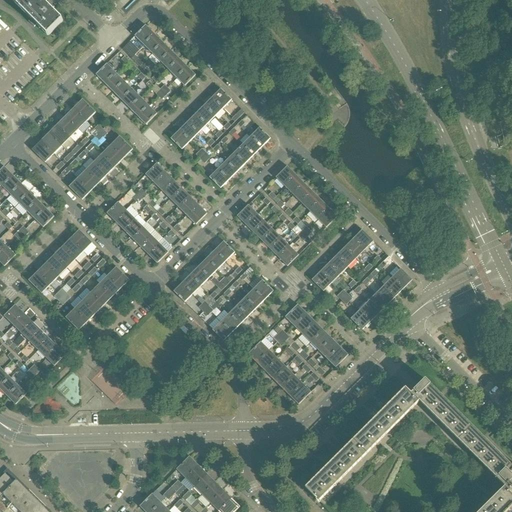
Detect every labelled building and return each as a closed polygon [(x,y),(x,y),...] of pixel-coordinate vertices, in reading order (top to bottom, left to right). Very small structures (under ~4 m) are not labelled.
[(12,0),(48,35),(62,22),(62,21),(40,0),(12,0)] [(135,37),(144,46),(155,35),(146,26),(135,37)] [(149,58),(152,54),(163,43),(155,35),(144,46),(148,49),(144,53),(149,58)] [(131,41),(122,49),(127,54),(132,59),(140,50),(131,41)] [(152,54),(161,63),(172,52),(163,43),(152,54)] [(161,63),(169,71),(180,60),(172,52),(161,63)] [(169,71),(177,79),(188,68),(180,60),(169,71)] [(96,75),(105,85),(116,74),(107,64),(96,75)] [(188,68),(177,79),(185,87),(196,76),(188,68)] [(105,85),(113,93),(124,82),(116,74),(105,85)] [(113,93),(121,101),(132,90),(124,82),(113,93)] [(221,89),(211,98),(222,110),(232,100),(221,89)] [(121,101),(130,109),(141,99),(132,90),(121,101)] [(211,98),(203,107),(214,118),(222,110),(211,98)] [(130,109),(138,118),(149,107),(141,99),(130,109)] [(83,100),(74,108),(87,121),(96,113),(83,100)] [(149,107),(138,118),(146,125),(157,115),(149,107)] [(203,107),(195,115),(206,126),(214,118),(203,107)] [(74,108),(66,117),(79,130),(87,121),(74,108)] [(241,110),(232,119),(235,122),(244,113),(241,110)] [(195,115),(187,123),(198,134),(206,126),(195,115)] [(66,117),(57,125),(70,138),(79,130),(66,117)] [(187,123),(178,132),(189,143),(198,134),(187,123)] [(57,125),(49,134),(56,140),(62,146),(70,138),(57,125)] [(93,130),(98,135),(103,129),(98,125),(93,130)] [(259,128),(250,138),(261,149),(270,139),(259,128)] [(103,129),(98,135),(102,139),(107,134),(103,129)] [(189,143),(178,132),(171,139),(182,150),(189,143)] [(49,134),(41,142),(54,155),(62,146),(56,140),(49,134)] [(120,137),(111,145),(124,158),(133,150),(120,137)] [(89,141),(86,138),(80,143),(83,146),(89,141)] [(250,138),(242,146),(253,157),(261,149),(250,138)] [(54,155),(41,142),(32,150),(45,163),(54,155)] [(92,143),(86,149),(89,152),(91,150),(93,152),(97,149),(92,143)] [(207,144),(199,152),(203,157),(206,154),(212,148),(210,147),(207,144)] [(111,145),(102,154),(115,167),(124,158),(111,145)] [(72,152),(75,155),(81,149),(78,146),(72,152)] [(242,146),(233,154),(245,165),(253,157),(242,146)] [(83,152),(77,157),(81,160),(86,155),(83,152)] [(64,160),(67,163),(72,157),(69,154),(64,160)] [(102,154),(94,162),(107,175),(115,167),(102,154)] [(233,154),(225,162),(236,173),(245,165),(233,154)] [(75,160),(69,166),(72,169),(78,163),(75,160)] [(55,168),(56,168),(58,171),(64,165),(61,162),(55,168)] [(94,162),(86,170),(99,183),(107,175),(94,162)] [(225,162),(217,170),(228,181),(236,173),(225,162)] [(146,175),(153,183),(164,171),(157,164),(146,175)] [(0,190),(1,190),(14,177),(4,167),(0,171),(0,190)] [(276,178),(285,188),(297,176),(287,167),(276,178)] [(67,168),(61,174),(64,177),(70,171),(67,168)] [(86,170),(78,179),(91,192),(99,183),(86,170)] [(228,181),(217,170),(209,178),(220,189),(228,181)] [(153,183),(162,191),(173,180),(164,171),(153,183)] [(285,188),(294,196),(305,185),(297,176),(285,188)] [(3,188),(11,196),(22,185),(14,177),(1,190),(3,188)] [(91,192),(78,179),(69,187),(82,200),(91,192)] [(162,191),(170,199),(181,188),(173,180),(162,191)] [(11,196),(19,204),(30,193),(22,185),(11,196)] [(294,196),(302,204),(313,193),(305,185),(294,196)] [(170,199),(178,208),(189,196),(181,188),(170,199)] [(19,204),(27,212),(38,201),(30,193),(19,204)] [(302,204),(310,212),(321,201),(313,193),(302,204)] [(178,208),(186,216),(197,204),(189,196),(178,208)] [(27,212),(36,220),(47,210),(38,201),(27,212)] [(310,212),(318,220),(329,209),(321,201),(310,212)] [(107,214),(114,221),(126,210),(118,203),(107,214)] [(197,204),(186,216),(196,225),(207,214),(197,204)] [(237,217),(247,227),(258,215),(248,206),(237,217)] [(157,211),(162,216),(165,213),(160,208),(157,211)] [(329,209),(318,220),(326,228),(337,217),(329,209)] [(47,210),(36,220),(43,228),(54,217),(47,210)] [(114,221),(123,230),(134,219),(126,210),(114,221)] [(247,227),(255,235),(266,223),(258,215),(247,227)] [(123,230),(131,238),(142,227),(134,219),(123,230)] [(255,235),(263,243),(274,232),(266,223),(255,235)] [(15,228),(19,231),(22,234),(26,230),(23,227),(17,226),(15,228)] [(131,238),(139,246),(150,235),(142,227),(131,238)] [(79,230),(70,239),(83,252),(92,243),(79,230)] [(362,230),(352,241),(364,251),(373,242),(362,230)] [(263,243),(272,251),(283,240),(274,232),(263,243)] [(139,246),(147,255),(159,243),(150,235),(139,246)] [(70,239),(62,247),(75,260),(83,252),(70,239)] [(272,251),(280,259),(291,248),(283,240),(272,251)] [(352,241),(344,248),(356,260),(364,251),(352,241)] [(224,242),(214,251),(225,262),(235,253),(224,242)] [(159,243),(147,255),(157,264),(168,253),(159,243)] [(62,247),(54,256),(67,269),(75,260),(62,247)] [(8,248),(0,255),(0,262),(4,267),(16,256),(8,248)] [(291,248),(280,259),(287,267),(299,256),(291,248)] [(344,248),(336,257),(347,268),(356,260),(344,248)] [(214,251),(206,260),(217,271),(225,262),(214,251)] [(91,260),(94,263),(100,257),(97,254),(91,260)] [(54,256),(46,264),(59,277),(67,269),(54,256)] [(336,257),(328,265),(339,276),(347,268),(336,257)] [(379,266),(382,269),(391,260),(388,257),(379,266)] [(103,260),(97,266),(100,269),(106,263),(103,260)] [(206,260),(198,268),(209,279),(217,271),(206,260)] [(83,268),(86,271),(92,265),(89,262),(83,268)] [(46,264),(38,272),(50,285),(59,277),(46,264)] [(328,265),(320,273),(331,284),(339,276),(328,265)] [(116,267),(108,276),(121,289),(129,281),(116,267)] [(94,268),(88,274),(92,277),(97,271),(94,268)] [(198,268),(190,276),(201,287),(209,279),(198,268)] [(240,277),(243,280),(248,276),(248,277),(253,272),(250,268),(244,274),(240,277)] [(401,269),(391,279),(403,290),(412,280),(401,269)] [(75,276),(78,279),(83,274),(80,270),(75,276)] [(50,285),(38,272),(29,281),(42,294),(50,285)] [(331,284),(320,273),(312,281),(323,292),(331,284)] [(86,276),(80,282),(83,285),(89,279),(86,276)] [(108,276),(99,284),(112,297),(121,289),(108,276)] [(190,276),(182,283),(193,294),(201,287),(190,276)] [(225,279),(221,282),(226,287),(234,279),(231,276),(226,280),(225,279)] [(226,287),(221,282),(220,282),(219,283),(214,278),(211,281),(221,291),(226,287)] [(69,288),(75,282),(72,279),(66,285),(69,288)] [(391,279),(383,287),(394,298),(403,290),(391,279)] [(262,281),(253,290),(264,301),(273,292),(262,281)] [(193,294),(182,283),(174,292),(185,303),(193,294)] [(78,284),(72,290),(75,293),(81,288),(78,284)] [(99,284),(91,293),(104,306),(112,297),(99,284)] [(383,287),(375,295),(386,307),(394,298),(383,287)] [(62,289),(58,293),(62,297),(66,293),(62,289)] [(66,293),(62,297),(67,302),(71,298),(70,297),(74,293),(71,289),(66,293)] [(253,290),(245,298),(256,309),(264,301),(253,290)] [(54,297),(58,301),(62,297),(58,293),(54,297)] [(91,293),(83,301),(96,314),(104,306),(91,293)] [(375,295),(367,304),(378,315),(386,307),(375,295)] [(62,297),(58,301),(63,306),(67,302),(62,297)] [(245,298),(237,306),(248,317),(256,309),(245,298)] [(83,301),(74,309),(87,323),(96,314),(83,301)] [(367,304),(358,312),(370,323),(378,315),(367,304)] [(4,317),(14,326),(25,315),(15,305),(4,317)] [(285,318),(293,326),(306,313),(298,305),(285,318)] [(237,306),(228,315),(239,326),(248,317),(237,306)] [(87,323),(74,309),(66,318),(79,331),(87,323)] [(370,323),(358,312),(351,319),(362,331),(370,323)] [(293,326),(302,335),(315,322),(306,313),(293,326)] [(14,326),(22,334),(33,323),(25,315),(14,326)] [(228,315),(221,322),(232,333),(239,326),(228,315)] [(232,333),(221,322),(212,331),(223,342),(232,333)] [(302,335),(310,343),(323,330),(315,322),(302,335)] [(22,334),(30,343),(41,331),(33,323),(22,334)] [(282,330),(278,335),(282,339),(286,334),(282,330)] [(310,343),(319,351),(331,339),(323,330),(310,343)] [(30,343),(38,351),(50,339),(41,331),(30,343)] [(286,334),(282,339),(286,343),(290,338),(286,334)] [(273,339),(277,343),(282,339),(278,335),(273,339)] [(4,341),(10,347),(13,344),(7,338),(4,341)] [(38,351),(46,359),(58,347),(50,339),(38,351)] [(282,339),(277,343),(281,347),(286,343),(282,339)] [(319,351),(327,360),(340,347),(331,339),(319,351)] [(248,355),(257,363),(269,351),(261,342),(248,355)] [(291,346),(297,351),(300,348),(294,343),(291,346)] [(58,347),(46,359),(54,367),(66,355),(58,347)] [(340,347),(327,360),(336,368),(348,356),(340,347)] [(294,354),(288,348),(285,351),(291,357),(294,354)] [(257,363),(265,372),(278,359),(269,351),(257,363)] [(299,354),(305,360),(308,357),(302,351),(299,354)] [(303,362),(297,357),(294,360),(300,365),(303,362)] [(265,372),(273,380),(286,367),(278,359),(265,372)] [(308,362),(314,368),(317,365),(311,359),(308,362)] [(311,371),(305,365),(302,368),(308,374),(311,371)] [(23,371),(28,377),(33,373),(30,370),(29,370),(26,367),(23,371)] [(273,380),(282,388),(294,376),(286,367),(273,380)] [(316,370),(322,376),(325,373),(319,367),(316,370)] [(0,372),(0,389),(11,378),(3,370),(0,372)] [(319,379),(313,373),(310,376),(316,382),(319,379)] [(282,388),(290,397),(303,384),(294,376),(282,388)] [(0,389),(8,397),(19,386),(11,378),(0,389)] [(419,397),(442,420),(454,409),(425,380),(411,394),(406,389),(405,388),(305,488),(305,489),(306,489),(317,500),(369,447),(417,400),(416,399),(419,397)] [(303,384),(290,397),(298,405),(311,393),(303,384)] [(19,386),(8,397),(16,405),(27,394),(19,386)] [(478,455),(492,470),(504,459),(486,441),(482,437),(454,409),(442,420),(478,455)] [(176,470),(185,479),(198,466),(189,457),(176,470)] [(504,459),(492,470),(509,487),(484,511),(506,511),(511,506),(511,467),(510,465),(504,459)] [(185,479),(194,487),(207,474),(198,466),(185,479)] [(0,487),(4,492),(16,481),(8,473),(9,473),(8,472),(7,473),(5,475),(0,480),(0,487)] [(194,487),(202,495),(215,482),(207,474),(194,487)] [(4,492),(5,493),(13,501),(25,489),(22,487),(17,482),(17,481),(16,481),(4,492)] [(178,481),(174,485),(179,489),(183,486),(178,481)] [(202,495),(210,503),(223,490),(215,482),(202,495)] [(174,485),(171,488),(176,493),(179,489),(174,485)] [(183,486),(179,489),(176,493),(178,496),(185,488),(183,486)] [(171,488),(167,492),(172,497),(176,493),(171,488)] [(13,501),(13,502),(22,510),(33,498),(29,494),(29,493),(25,489),(13,501)] [(210,503),(218,511),(231,499),(223,490),(210,503)] [(172,497),(167,492),(164,495),(168,500),(172,497)] [(183,497),(186,500),(192,495),(189,492),(183,497)] [(0,497),(0,509),(2,511),(13,502),(13,501),(5,493),(1,497),(0,497)] [(140,507),(144,511),(151,511),(161,503),(152,494),(140,507)] [(22,510),(23,511),(36,511),(42,506),(40,504),(35,499),(34,498),(34,499),(33,498),(22,510)] [(231,499),(218,511),(235,511),(240,507),(231,499)] [(183,503),(180,500),(174,506),(177,509),(183,503)] [(191,506),(194,509),(200,503),(197,500),(191,506)] [(2,511),(19,511),(22,510),(13,502),(2,511)] [(151,511),(168,511),(169,511),(161,503),(151,511)]
